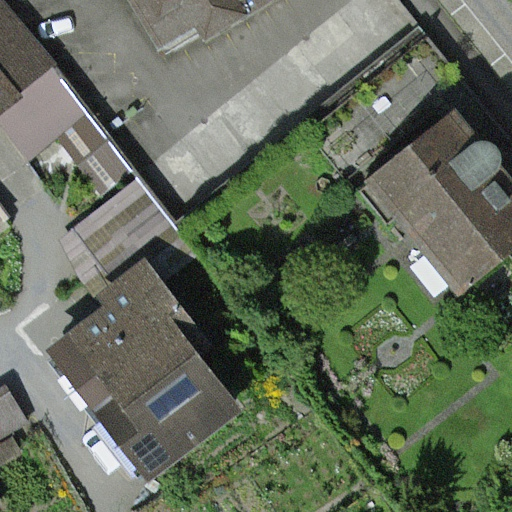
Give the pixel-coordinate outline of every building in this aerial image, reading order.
[(136,0),(162,44),(198,22),(207,36),(268,0),(136,0)] [(0,108),(53,64),(0,1),(0,108)] [(511,179),(458,113),(371,183),(469,304),(511,268),(511,179)] [(117,311),(82,337),(128,398),(109,413),(151,469),(233,408),(192,353),(202,346),(146,270),(108,298),(112,304),(117,311)] [(0,435),(25,422),(9,392),(0,396),(0,435)]
